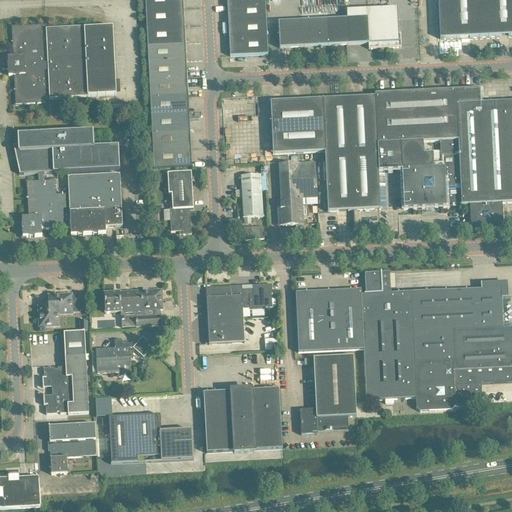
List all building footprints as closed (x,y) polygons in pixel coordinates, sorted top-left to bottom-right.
[(145,0),(154,169),(192,167),(183,0),(145,0)] [(265,0),(227,0),(230,57),(268,55),(265,0)] [(511,0),(437,0),(440,40),(511,36),(511,0)] [(367,10),(367,19),(278,23),(280,49),(368,45),(369,50),(381,49),(381,51),(387,50),(387,49),(401,48),(401,35),(399,35),(397,9),(367,10)] [(9,77),(14,77),(16,106),(26,105),(46,105),(46,101),(118,97),(114,29),(84,30),(84,28),(46,30),(46,26),(12,28),(13,57),(8,58),(8,64),(6,65),(6,70),(8,70),(9,77)] [(403,210),(446,208),(446,205),(461,204),(461,206),(470,206),(471,228),(475,231),(500,230),(503,226),(502,204),(511,203),(511,102),(481,104),(480,89),(375,95),(375,98),(270,103),(273,156),(325,153),(328,213),(354,212),(355,233),(359,237),(376,236),(380,232),(379,210),(380,210),(379,172),(402,171),(403,210)] [(17,136),(18,147),(13,148),(20,176),(120,171),(119,147),(94,148),(93,132),(17,136)] [(280,175),(281,202),(277,203),(278,209),(278,227),(283,227),(304,226),(303,219),(309,218),(308,211),(303,211),(302,199),(318,199),(316,165),(280,167),(281,175),(280,175)] [(169,195),(172,195),(173,210),(170,210),(171,233),(183,232),(183,236),(191,235),(190,210),(193,210),(191,173),(167,174),(169,195)] [(56,196),(55,181),(27,183),(29,218),(22,219),(23,234),(26,238),(42,237),(42,230),(70,229),(70,236),(105,234),(105,229),(122,228),(120,175),(68,178),(69,195),(56,196)] [(241,177),(243,219),(263,218),(262,208),(261,176),(241,177)] [(263,227),(241,228),(241,240),(263,239),(263,227)] [(361,291),(295,294),(298,354),(364,351),(367,402),(416,399),(416,409),(420,413),(452,411),(456,407),(479,406),(482,402),(482,385),(493,385),(493,383),(506,382),(506,384),(511,383),(511,328),(503,329),(502,300),(502,299),(501,289),(495,289),(495,285),(487,286),(487,290),(481,290),(391,294),(390,273),(385,274),(385,272),(380,273),(380,274),(365,275),(366,296),(362,296),(361,291)] [(249,292),(249,290),(242,291),(243,307),(249,307),(250,312),(265,311),(265,309),(272,309),(271,295),(272,295),(272,285),(253,286),(253,292),(249,292)] [(206,289),(207,316),(209,346),(245,344),(243,307),(242,291),(242,287),(206,289)] [(105,314),(143,312),(163,311),(162,291),(104,294),(105,314)] [(48,303),(45,306),(39,307),(40,328),(59,327),(58,315),(73,315),(73,314),(80,313),(79,296),(72,296),(72,295),(58,296),(58,297),(55,297),(55,296),(48,297),(48,303)] [(135,318),(136,328),(161,327),(161,317),(135,318)] [(87,321),(79,321),(79,331),(87,330),(87,321)] [(55,371),(55,369),(44,370),(44,375),(46,375),(46,379),(42,379),(43,389),(52,388),(52,397),(43,397),(44,407),(47,407),(48,411),(46,411),(46,416),(57,415),(57,414),(60,413),(60,415),(68,415),(68,416),(89,415),(86,357),(85,332),(64,333),(66,369),(58,369),(58,371),(55,371)] [(124,342),(115,342),(115,349),(96,351),(97,375),(131,373),(130,349),(133,349),(144,359),(153,348),(151,346),(151,343),(148,343),(143,338),(138,344),(128,344),(124,345),(124,342)] [(356,417),(356,407),(353,358),(313,360),(316,412),(301,413),(302,437),(319,436),(319,434),(349,433),(349,418),(356,417)] [(279,390),(251,392),(254,452),(282,450),(279,390)] [(231,393),(203,394),(206,454),(234,453),(234,454),(254,452),(251,392),(251,391),(231,392),(231,393)] [(160,416),(108,419),(110,465),(145,463),(145,458),(159,458),(162,457),(162,454),(181,453),(192,453),(192,442),(191,431),(189,431),(189,434),(183,434),(182,432),(181,432),(161,433),(160,416)] [(68,475),(67,459),(97,457),(95,425),(49,428),(51,476),(68,475)] [(0,510),(40,509),(39,478),(19,480),(18,469),(8,470),(8,474),(0,474),(0,510)]
